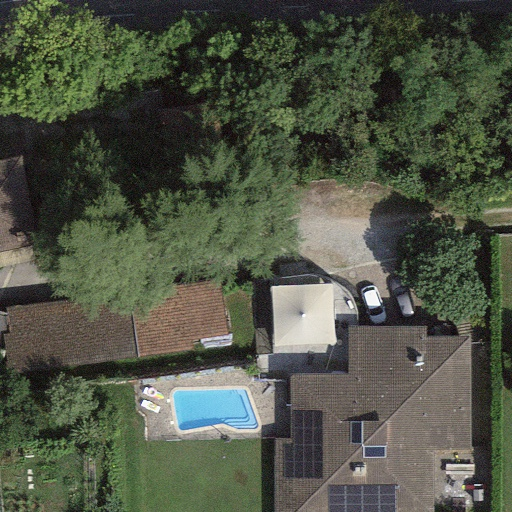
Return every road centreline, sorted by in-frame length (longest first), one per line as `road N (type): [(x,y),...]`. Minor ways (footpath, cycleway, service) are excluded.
road 1 (track): [(0,285),(130,274),(359,233),(511,221)]
road 2 (tertiary): [(0,35),(92,20),(511,2)]
